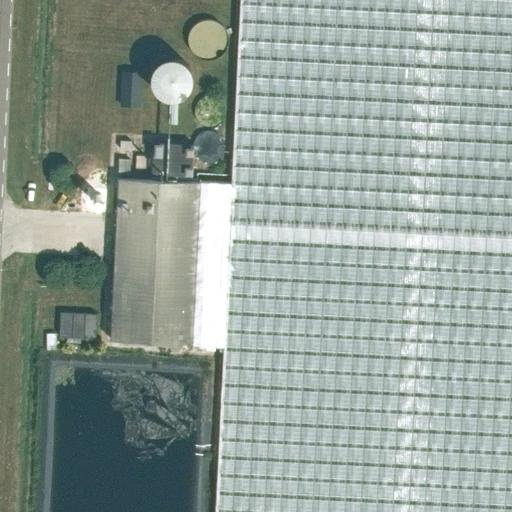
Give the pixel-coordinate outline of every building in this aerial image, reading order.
[(198,182),(190,343),(190,344),(223,346),(214,511),(511,511),(511,0),(239,0),(231,182),(198,182)] [(166,97),(169,98),(173,98),(177,97),(178,97),(182,95),(185,93),(186,92),(188,89),(190,86),(191,83),(192,81),(192,77),(192,74),(191,72),(190,68),(188,65),(186,62),(185,61),(182,59),(178,57),(175,56),(171,56),(169,56),(166,57),(164,57),(161,59),(159,60),(156,62),(154,65),(153,67),(151,70),(150,74),(150,77),(150,79),(151,83),(151,84),(152,86),(154,89),(156,92),(159,94),(162,96),(164,97),(166,97)] [(140,104),(141,72),(122,71),(122,104),(140,104)] [(120,149),(131,150),(131,141),(120,140),(120,149)] [(152,142),(151,174),(191,176),(193,144),(152,142)] [(130,159),(119,158),(118,174),(129,174),(130,159)] [(110,340),(190,343),(198,182),(118,178),(110,340)] [(94,338),(95,313),(59,311),(58,337),(94,338)]
